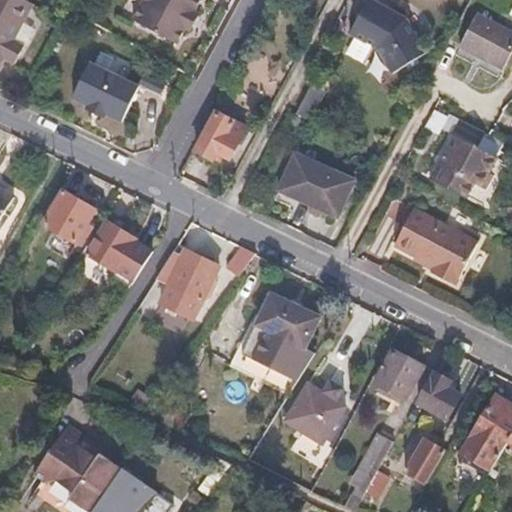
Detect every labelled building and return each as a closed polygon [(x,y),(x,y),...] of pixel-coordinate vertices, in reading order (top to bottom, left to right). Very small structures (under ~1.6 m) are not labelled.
[(0,0),(0,62),(7,65),(17,47),(5,41),(26,3),(20,0),(0,0)] [(184,32),(193,15),(201,0),(144,0),(132,24),(176,48),(184,32)] [(406,19),(370,0),(368,0),(351,35),(379,49),(394,74),(428,50),(406,19)] [(422,0),(454,16),(462,0),(422,0)] [(511,32),(476,14),(459,47),(503,70),(511,51),(511,32)] [(193,15),(184,32),(188,34),(198,17),(193,15)] [(75,95),(90,103),(88,106),(107,116),(108,113),(124,121),(142,86),(93,60),(75,95)] [(326,86),(310,78),(294,111),(301,115),(311,119),(326,86)] [(294,111),(286,107),(277,124),(293,131),(301,115),(294,111)] [(245,130),(217,115),(197,152),(213,160),(217,153),(229,159),(245,130)] [(474,183),(481,186),(496,157),(453,135),(430,178),(466,198),(474,183)] [(279,191),(295,199),(312,161),(296,154),(279,191)] [(312,161),(295,199),(337,219),(355,182),(312,161)] [(0,224),(15,202),(0,191),(0,224)] [(62,193),(45,224),(81,245),(91,228),(87,225),(95,212),(62,193)] [(417,209),(397,248),(429,264),(431,260),(440,265),(434,275),(459,288),(482,242),(417,209)] [(109,284),(110,285),(136,243),(134,242),(135,240),(106,224),(84,260),(112,278),(109,284)] [(110,285),(125,294),(152,253),(136,243),(110,285)] [(225,268),(239,277),(255,255),(240,247),(225,268)] [(174,252),(156,279),(169,286),(161,303),(193,320),(219,268),(186,250),(183,256),(174,252)] [(289,397),(316,354),(306,349),(320,319),(272,296),(257,326),(252,324),(230,368),(289,397)] [(379,386),(403,398),(405,399),(421,366),(393,351),(375,384),(379,386)] [(434,372),(417,402),(446,419),(460,394),(447,387),(450,382),(434,372)] [(287,421),(321,443),(344,407),(309,386),(287,421)] [(398,407),(403,398),(379,386),(375,394),(398,407)] [(503,449),(508,442),(511,435),(511,404),(497,396),(459,458),(487,476),(503,449)] [(162,422),(179,430),(185,416),(169,408),(162,422)] [(124,467),(126,465),(103,450),(100,454),(91,448),(94,445),(92,437),(71,422),(37,472),(50,481),(59,477),(77,490),(73,497),(94,511),(124,467)] [(366,493),(380,468),(394,443),(379,434),(350,485),(366,493)] [(100,454),(103,450),(106,446),(92,437),(94,445),(91,448),(100,454)] [(408,472),(427,484),(445,452),(426,441),(408,472)] [(511,454),(511,444),(508,442),(503,449),(511,454)] [(124,467),(94,511),(93,511),(170,511),(177,504),(124,467)] [(380,468),(366,493),(377,500),(392,473),(380,468)]
